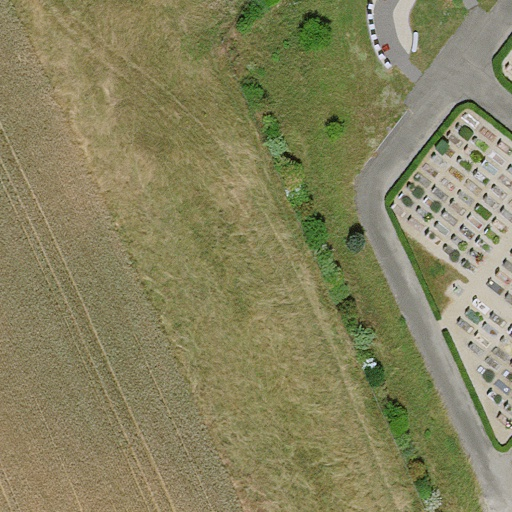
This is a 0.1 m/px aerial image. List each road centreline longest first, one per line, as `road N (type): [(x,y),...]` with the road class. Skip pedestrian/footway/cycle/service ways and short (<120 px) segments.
road 1 (motorway): [(27,511),(511,240)]
road 2 (motorway): [(334,0),(0,196)]
